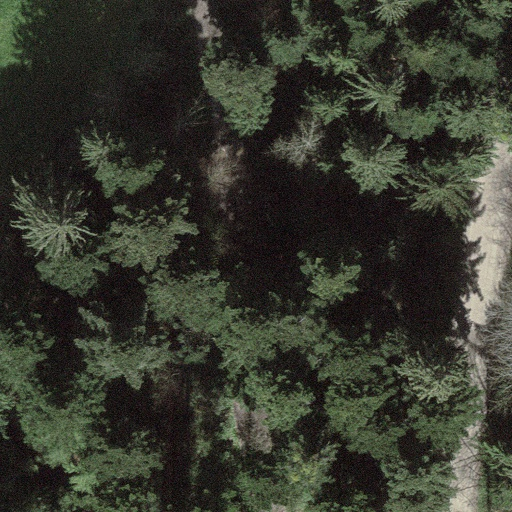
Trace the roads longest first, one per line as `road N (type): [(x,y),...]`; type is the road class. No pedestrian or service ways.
road 1 (track): [(327,511),(273,250),(203,0)]
road 2 (unclassified): [(449,511),(511,25)]
road 3 (track): [(0,361),(88,422),(170,511)]
